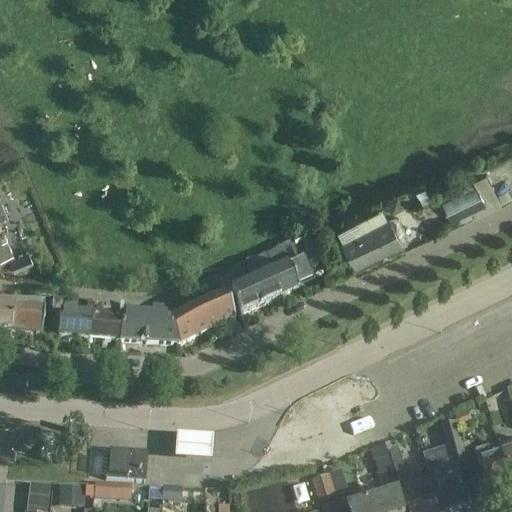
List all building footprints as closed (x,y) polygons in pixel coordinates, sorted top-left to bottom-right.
[(447,201),(442,204),(451,222),(455,220),(457,219),(470,213),(486,206),(486,207),(499,201),(486,173),(473,180),(477,187),(447,201)] [(0,259),(13,254),(5,236),(0,237),(0,219),(6,217),(0,201),(0,259)] [(406,238),(396,218),(392,217),(388,219),(387,218),(343,239),(356,268),(401,246),(400,245),(405,243),(406,238)] [(245,275),(224,284),(230,295),(229,296),(240,318),(277,300),(297,290),(296,287),(310,280),(308,276),(301,262),(298,264),(289,245),(265,257),(273,274),(266,278),(250,285),(245,275)] [(13,273),(33,265),(28,253),(8,262),(13,273)] [(208,300),(195,306),(197,310),(196,311),(195,311),(200,321),(206,333),(233,320),(223,297),(210,304),(208,300)] [(52,300),(49,329),(58,330),(57,338),(88,341),(88,334),(90,317),(66,315),(67,301),(52,300)] [(0,331),(9,333),(12,309),(13,304),(10,304),(0,302),(0,331)] [(12,309),(9,333),(41,336),(43,312),(41,312),(12,309)] [(169,324),(168,324),(178,346),(205,333),(206,333),(200,321),(195,311),(190,313),(169,324)] [(122,319),(120,343),(133,344),(167,346),(177,346),(178,346),(168,324),(167,322),(166,322),(164,322),(162,314),(151,313),(150,314),(150,321),(134,320),(122,319)] [(88,334),(88,341),(89,341),(95,342),(116,343),(120,343),(122,319),(97,317),(91,317),(90,317),(88,334)] [(446,452),(424,459),(431,480),(432,479),(442,511),(452,511),(468,507),(458,478),(471,474),(459,429),(458,426),(441,431),(446,452)] [(224,440),(183,437),(183,445),(182,460),(181,468),(221,471),(222,463),(223,448),(224,440)] [(391,449),(390,445),(385,446),(397,481),(407,478),(398,447),(391,449)] [(384,448),(371,453),(374,461),(387,456),(384,448)] [(107,451),(105,481),(144,484),(145,478),(146,454),(107,451)] [(483,455),(476,457),(479,466),(488,497),(511,489),(511,488),(508,475),(504,459),(491,463),(488,453),(483,455)] [(319,506),(337,501),(330,478),(312,483),(319,506)] [(430,480),(402,488),(409,511),(442,511),(432,479),(431,480),(430,480)] [(46,511),(49,488),(28,485),(24,511),(46,511)] [(107,485),(106,501),(129,502),(130,486),(107,485)] [(83,489),(83,499),(93,499),(94,488),(83,488),(83,489)] [(180,504),(181,490),(161,488),(160,503),(180,504)] [(58,489),(58,501),(83,501),(83,499),(83,489),(58,489)] [(350,511),(349,511),(404,511),(399,496),(398,496),(375,503),(350,511)]
